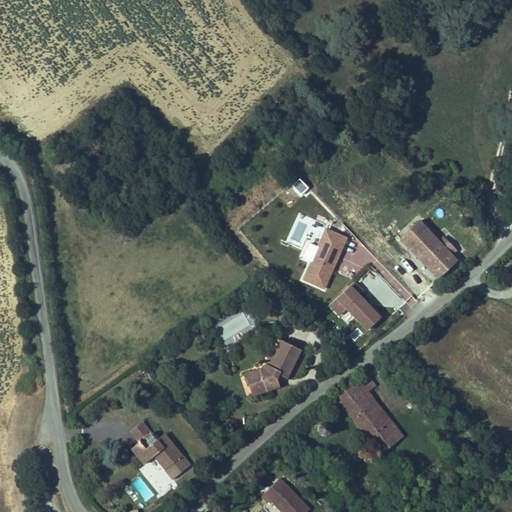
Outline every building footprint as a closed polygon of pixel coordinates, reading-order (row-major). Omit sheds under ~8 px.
[(299,197),(308,189),(299,178),(290,186),(299,197)] [(417,221),(430,210),(424,204),(412,214),(417,221)] [(447,230),(430,210),(417,221),(410,227),(427,247),(447,230)] [(466,253),(457,243),(463,239),(452,226),(447,230),(427,247),(445,269),(466,253)] [(325,291),(347,237),(323,227),(302,281),(325,291)] [(340,307),(347,300),(372,327),(387,314),(351,278),(330,296),(340,307)] [(283,299),(291,292),(288,288),(279,295),(283,299)] [(298,301),(291,292),(283,299),(290,308),(298,301)] [(214,326),(224,343),(251,326),(241,310),(214,326)] [(284,370),(286,366),(295,370),(308,342),(290,334),(281,354),(277,352),(272,363),(255,371),(260,381),(263,380),(267,388),(288,378),(284,370)] [(369,363),(337,388),(381,441),(403,423),(370,382),(379,375),(369,363)] [(260,381),(255,371),(253,372),(261,392),(267,388),(263,380),(260,381)] [(322,425),(325,429),(330,431),(335,432),(340,430),(343,426),(345,422),(345,417),(343,412),(339,409),(334,408),(329,408),(325,411),(322,415),(321,420),(322,425)] [(136,427),(147,442),(138,449),(151,465),(160,457),(179,481),(199,466),(169,429),(161,435),(147,418),(136,427)] [(273,495),(275,493),(292,511),(300,511),(313,501),(282,470),(265,487),(273,495)]
